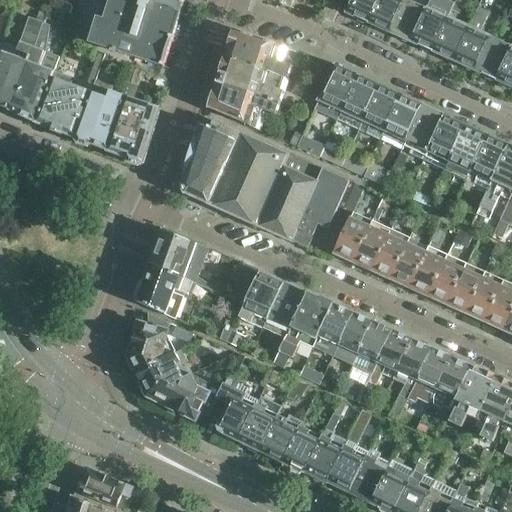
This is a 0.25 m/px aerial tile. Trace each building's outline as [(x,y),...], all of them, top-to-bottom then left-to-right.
[(185,0),(110,0),(105,20),(97,18),(89,44),(164,67),(185,0)] [(328,0),(320,18),(333,23),(339,8),(342,0),(328,0)] [(378,0),(352,0),(347,13),(357,17),(358,20),(363,23),(365,21),(368,22),(369,22),(378,0)] [(378,0),(369,22),(379,27),(379,30),(384,32),(387,30),(390,32),(404,0),(378,0)] [(407,0),(404,0),(390,32),(399,36),(399,39),(405,42),(407,40),(411,42),(427,9),(407,0)] [(467,1),(463,0),(457,0),(453,10),(461,13),(467,1)] [(427,9),(411,42),(417,44),(417,45),(420,46),(420,49),(426,52),(429,50),(431,51),(432,51),(448,18),(427,9)] [(469,28),(453,61),(463,65),(464,69),(469,71),(472,69),(475,70),(490,37),(477,31),(480,24),(479,24),(484,13),(477,9),(469,28)] [(44,18),(37,16),(34,24),(41,26),(44,18)] [(448,18),(432,51),(441,55),(442,59),(448,62),(451,60),(453,61),(469,28),(448,18)] [(0,50),(0,105),(9,110),(28,62),(37,41),(43,27),(30,23),(22,43),(20,48),(3,42),(0,50)] [(44,43),(49,29),(43,27),(37,41),(44,43)] [(232,35),(225,58),(268,72),(288,79),(292,67),(282,63),(287,49),(236,32),(236,34),(232,35)] [(490,37),(475,70),(484,75),(484,78),(490,81),(493,79),(495,81),(496,80),(511,47),(490,37)] [(511,46),(511,47),(496,80),(506,85),(506,88),(511,91),(511,90),(511,46)] [(28,62),(9,110),(12,112),(19,116),(36,123),(54,73),(55,72),(60,58),(34,49),(28,62)] [(225,58),(216,84),(280,105),(284,92),(264,85),(268,72),(225,58)] [(320,60),(318,66),(309,85),(321,90),(330,70),(332,64),(320,60)] [(55,72),(54,73),(36,123),(37,124),(36,125),(55,132),(54,133),(62,136),(63,135),(74,139),(90,92),(103,64),(96,61),(85,90),(71,86),(74,79),(55,72)] [(316,106),(317,106),(315,110),(338,120),(342,113),(359,76),(337,66),(334,72),(332,71),(318,102),(316,106)] [(359,76),(342,113),(338,120),(360,130),(363,123),(380,86),(359,76)] [(90,92),(74,139),(78,145),(87,149),(93,146),(107,152),(107,153),(108,153),(126,97),(130,84),(125,82),(120,95),(111,92),(113,88),(96,81),(91,93),(90,92)] [(126,97),(108,153),(125,160),(128,165),(137,168),(143,165),(150,142),(152,143),(155,131),(154,131),(161,109),(134,100),(138,86),(130,84),(126,97)] [(208,109),(209,110),(250,127),(260,132),(267,112),(276,116),(280,105),(216,84),(208,109)] [(380,86),(363,123),(360,130),(381,140),(384,133),(402,96),(380,86)] [(402,96),(384,133),(381,140),(402,150),(405,143),(423,105),(402,96)] [(316,106),(306,101),(302,110),(306,112),(313,115),(315,110),(317,106),(316,106)] [(423,105),(405,143),(402,150),(424,160),(427,153),(445,115),(423,105)] [(445,115),(427,153),(424,160),(444,170),(448,163),(466,125),(445,115)] [(204,120),(202,126),(182,188),(185,194),(209,205),(241,134),(208,119),(208,121),(204,120)] [(466,125),(448,163),(444,170),(466,181),(470,173),(488,135),(466,125)] [(241,134),(209,205),(256,225),(256,226),(258,227),(259,226),(291,241),(290,241),(292,242),(293,241),(298,230),(319,182),(318,182),(323,170),(290,155),(241,134)] [(297,148),(302,137),(295,134),(290,145),(297,148)] [(470,173),(466,181),(463,188),(471,192),(475,184),(487,190),(491,182),(509,145),(488,135),(470,173)] [(302,136),(297,148),(320,158),(324,149),(325,146),(302,136)] [(511,146),(509,145),(491,182),(480,208),(492,213),(500,195),(511,200),(511,197),(511,146)] [(324,149),(320,158),(340,167),(344,157),(324,149)] [(409,156),(402,153),(397,164),(404,167),(409,156)] [(364,164),(349,157),(344,167),(360,174),(364,164)] [(370,164),(364,177),(385,186),(391,173),(370,164)] [(319,182),(298,230),(293,241),(308,248),(318,225),(328,230),(340,203),(349,182),(350,182),(323,170),(318,182),(319,182)] [(357,204),(364,188),(349,182),(340,203),(355,210),(357,204)] [(428,205),(431,198),(417,191),(414,199),(428,205)] [(511,197),(500,221),(511,227),(511,226),(511,197)] [(450,216),(454,208),(433,198),(429,206),(450,216)] [(362,206),(357,204),(355,210),(353,213),(358,215),(362,206)] [(378,211),(373,222),(377,224),(382,212),(378,211)] [(338,245),(332,259),(333,260),(336,255),(343,258),(344,260),(350,263),(353,262),(355,263),(373,222),(358,215),(353,213),(351,218),(350,217),(342,235),(338,245)] [(373,222),(355,263),(356,263),(357,266),(364,269),(368,269),(374,271),(391,230),(377,224),(373,222)] [(510,227),(501,222),(496,234),(505,238),(510,227)] [(391,230),(374,271),(380,274),(381,277),(388,280),(391,279),(392,279),(410,239),(391,230)] [(432,240),(437,243),(442,232),(436,230),(432,240)] [(185,279),(203,287),(209,269),(201,266),(208,249),(163,231),(151,265),(185,279)] [(456,244),(466,248),(471,237),(462,232),(456,244)] [(410,239),(392,279),(394,280),(395,283),(402,286),(406,286),(412,288),(430,248),(410,239)] [(430,248),(412,288),(419,291),(420,294),(426,297),(429,296),(431,297),(449,256),(430,248)] [(449,256),(431,297),(433,300),(440,304),(443,302),(450,306),(468,265),(449,256)] [(507,272),(511,264),(504,260),(500,269),(507,272)] [(136,296),(137,302),(176,319),(184,298),(175,294),(176,290),(180,292),(183,285),(204,293),(206,288),(203,287),(185,279),(151,265),(145,281),(141,284),(136,296)] [(450,306),(456,308),(457,311),(463,314),(466,313),(468,314),(486,273),(468,265),(450,306)] [(260,273),(243,266),(229,299),(245,305),(260,273)] [(260,273),(245,305),(238,318),(251,324),(255,316),(268,321),(285,284),(281,283),(280,280),(274,278),(272,279),(260,273)] [(471,318),(477,321),(481,320),(487,323),(506,282),(486,273),(468,314),(469,315),(471,318)] [(232,293),(205,282),(203,287),(206,288),(230,298),(232,293)] [(511,284),(506,282),(487,323),(494,326),(495,329),(501,332),(505,331),(506,331),(511,317),(511,284)] [(285,284),(268,321),(264,329),(285,339),(291,328),(307,295),(304,293),(303,291),(299,289),(295,289),(285,284)] [(307,295),(291,328),(287,335),(301,342),(313,347),(317,340),(318,337),(333,305),(333,304),(322,299),(318,300),(307,295)] [(333,305),(318,337),(330,342),(310,381),(318,385),(339,347),(353,314),(333,305)] [(353,314),(339,347),(318,385),(327,389),(347,350),(359,355),(373,323),(353,314)] [(136,372),(172,355),(167,344),(171,330),(168,330),(170,324),(155,317),(152,327),(143,324),(138,326),(128,357),(129,360),(128,363),(132,371),(136,372)] [(226,341),(233,323),(226,321),(219,339),(226,341)] [(373,323),(359,355),(353,367),(364,371),(360,379),(365,381),(368,382),(378,364),(393,332),(373,323)] [(235,332),(230,343),(242,349),(247,338),(235,332)] [(393,332),(378,364),(363,394),(367,396),(362,406),(368,408),(385,376),(394,380),(397,373),(413,341),(393,332)] [(287,335),(279,353),(290,357),(293,359),(301,342),(287,335)] [(413,341),(397,373),(394,380),(405,385),(394,406),(402,410),(417,382),(432,350),(413,341)] [(432,350),(417,382),(402,410),(411,413),(421,393),(432,398),(436,391),(452,359),(432,350)] [(172,355),(136,372),(141,383),(140,387),(144,394),(147,394),(149,397),(176,383),(184,380),(183,378),(178,366),(181,364),(176,353),(172,355)] [(290,357),(279,353),(273,365),(284,369),(290,357)] [(250,360),(238,354),(231,369),(244,374),(250,360)] [(452,359),(436,391),(432,398),(432,402),(434,406),(449,413),(456,400),(470,372),(472,368),(452,359)] [(456,400),(455,401),(461,404),(459,409),(456,408),(449,423),(462,429),(471,433),(480,413),(496,379),(472,368),(470,372),(456,400)] [(280,375),(273,371),(268,382),(275,385),(280,375)] [(176,383),(149,397),(156,401),(156,403),(164,407),(166,406),(194,419),(197,418),(210,392),(197,385),(192,374),(183,378),(184,380),(176,383)] [(229,376),(225,384),(224,383),(216,399),(229,405),(220,422),(219,421),(216,428),(218,432),(223,435),(224,434),(227,435),(227,438),(235,442),(238,440),(239,441),(257,405),(259,401),(246,395),(249,390),(239,384),(237,380),(229,376)] [(511,385),(496,379),(480,413),(489,417),(480,437),(496,444),(505,424),(511,408),(511,385)] [(307,387),(295,380),(287,398),(294,401),(297,395),(302,397),(307,387)] [(363,394),(368,382),(365,381),(357,395),(361,397),(363,394)] [(347,404),(340,401),(334,414),(335,415),(341,417),(347,404)] [(257,405),(239,441),(248,445),(249,449),(257,453),(260,451),(261,452),(280,416),(278,415),(276,419),(265,413),(266,410),(257,405)] [(511,408),(505,424),(496,444),(506,449),(504,453),(511,456),(511,408)] [(316,413),(309,409),(304,419),(311,422),(316,413)] [(345,446),(328,482),(337,487),(338,490),(344,493),(348,492),(350,493),(369,453),(356,446),(356,440),(369,414),(362,411),(348,442),(345,446)] [(324,437),(306,473),(313,476),(314,480),(326,486),(327,482),(328,482),(345,446),(348,442),(332,434),(341,417),(335,415),(324,437)] [(280,416),(261,452),(270,456),(270,459),(278,463),(281,462),(283,463),(301,427),(303,423),(289,416),(287,420),(280,416)] [(431,429),(420,424),(417,432),(427,437),(431,429)] [(392,428),(385,425),(381,434),(388,437),(392,428)] [(301,427),(283,463),(292,467),(292,470),(300,474),(303,473),(304,473),(305,472),(306,473),(324,437),(322,436),(321,437),(310,432),(301,427)] [(411,443),(415,434),(407,431),(403,439),(411,443)] [(369,453),(350,493),(358,497),(359,500),(366,504),(369,503),(372,504),(389,468),(391,465),(379,459),(381,454),(371,449),(369,453)] [(494,454),(484,450),(480,458),(490,463),(494,454)] [(456,453),(449,451),(445,460),(452,463),(456,453)] [(417,473),(426,477),(432,465),(422,461),(417,473)] [(372,504),(379,507),(380,511),(394,511),(411,478),(414,473),(392,462),(391,465),(372,504)] [(79,492),(78,494),(83,497),(83,495),(117,510),(122,511),(127,511),(132,500),(131,499),(135,488),(88,469),(84,479),(80,481),(77,490),(79,492)] [(394,511),(422,511),(433,489),(435,485),(436,483),(414,473),(394,511)] [(484,488),(479,501),(487,504),(494,486),(486,483),(484,488)] [(433,489),(422,511),(449,511),(455,500),(457,496),(435,485),(433,489)] [(457,496),(455,500),(449,511),(474,511),(476,508),(478,503),(466,499),(468,495),(469,490),(461,487),(459,491),(457,496)] [(110,511),(73,498),(71,501),(73,502),(69,511),(110,511)]
